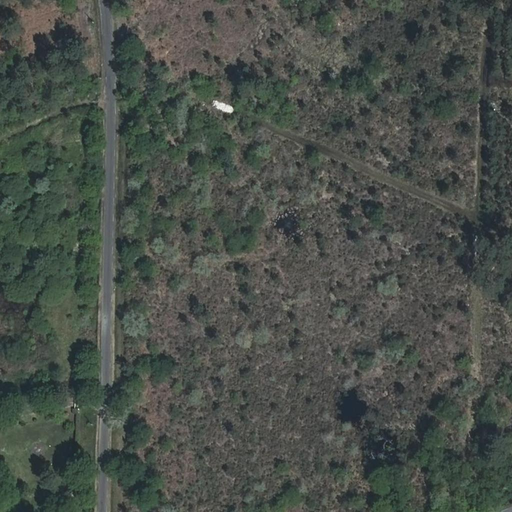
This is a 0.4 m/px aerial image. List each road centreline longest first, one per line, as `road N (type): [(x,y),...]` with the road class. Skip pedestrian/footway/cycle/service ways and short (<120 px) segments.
road 1 (track): [(511,223),(204,84),(0,143)]
road 2 (residential): [(116,0),(121,107),(102,511)]
road 3 (track): [(490,0),(479,208)]
